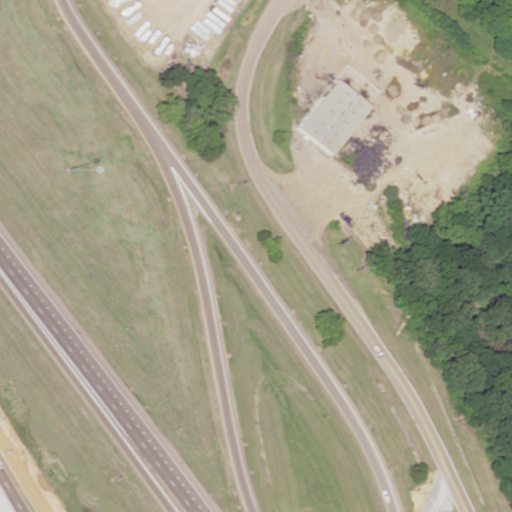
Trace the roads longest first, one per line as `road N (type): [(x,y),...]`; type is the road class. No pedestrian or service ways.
road 1 (motorway): [(392,511),(347,413),(59,0)]
road 2 (tertiary): [(281,0),(254,55),(243,98),(245,140),(264,189),(406,396),(463,511)]
road 3 (motorway): [(249,511),(227,440),(198,269),(171,183),(135,107)]
road 4 (motorway): [(167,483),(0,263)]
